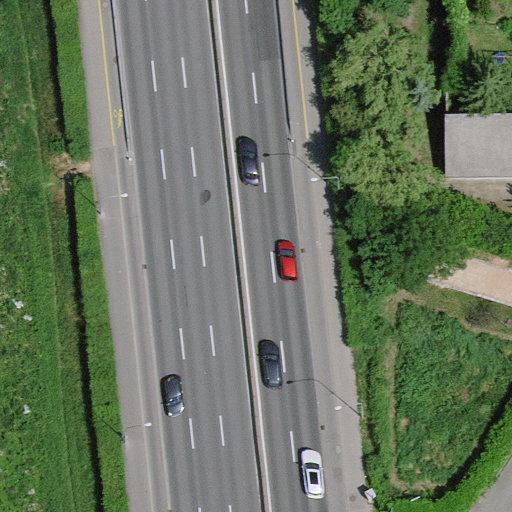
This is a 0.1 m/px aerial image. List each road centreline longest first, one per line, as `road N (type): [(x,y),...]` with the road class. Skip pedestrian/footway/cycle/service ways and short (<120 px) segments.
road 1 (primary): [(162,0),(216,511)]
road 2 (primary): [(303,502),(249,0)]
